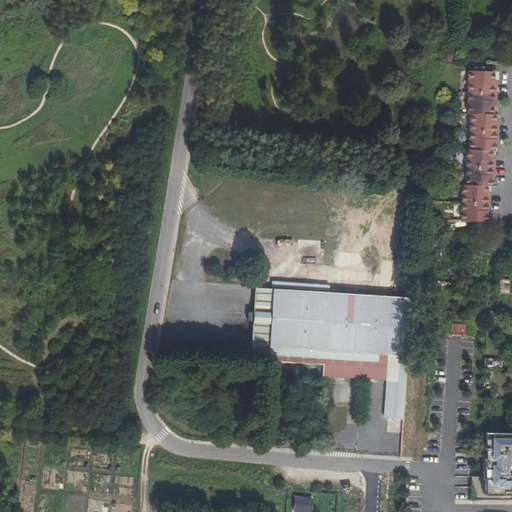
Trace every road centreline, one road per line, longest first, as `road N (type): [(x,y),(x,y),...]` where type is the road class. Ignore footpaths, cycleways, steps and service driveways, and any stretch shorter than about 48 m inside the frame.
road 1 (residential): [(205,0),(147,410),(161,431),(196,446),(372,463)]
road 2 (track): [(190,444),(0,426)]
